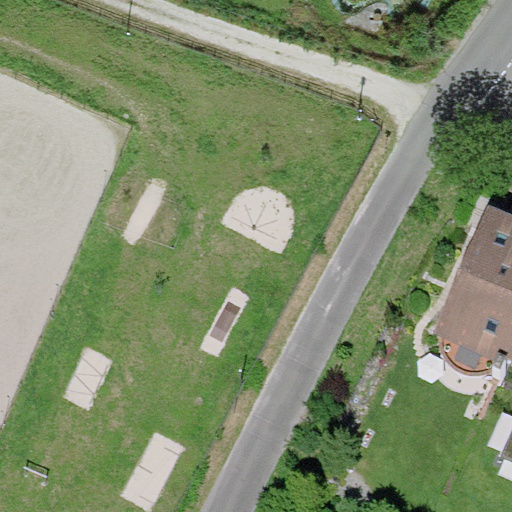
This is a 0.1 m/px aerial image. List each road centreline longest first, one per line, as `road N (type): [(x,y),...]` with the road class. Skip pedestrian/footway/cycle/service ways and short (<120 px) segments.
road 1 (residential): [(234,511),(439,111),(487,57)]
road 2 (track): [(439,111),(134,0)]
